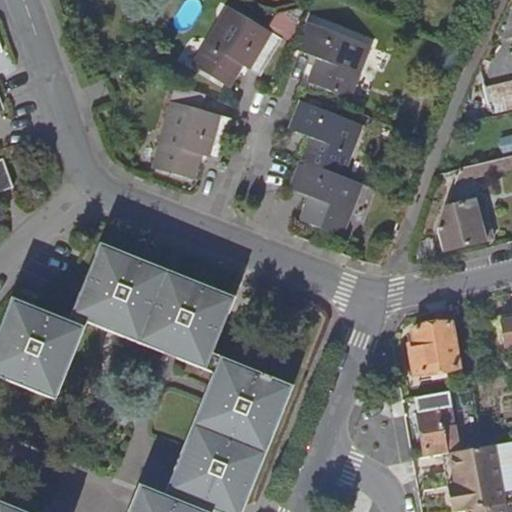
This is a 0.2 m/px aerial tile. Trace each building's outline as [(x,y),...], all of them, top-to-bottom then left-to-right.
[(511,4),(494,45),(511,40),(511,4)] [(225,14),(190,73),(224,93),(233,78),(230,76),(235,69),(255,82),(278,45),(225,14)] [(305,90),(343,105),(364,51),(307,30),(294,58),(318,68),(315,75),(311,73),(305,90)] [(511,81),(481,89),(488,117),(511,111),(511,81)] [(304,152),(298,167),(287,193),(310,202),(307,210),(304,209),(297,226),(336,241),(356,189),(335,182),(356,131),(298,107),(287,136),(310,145),(307,153),(304,152)] [(169,109),(150,174),(189,185),(193,168),(189,167),(192,159),(217,166),(228,125),(169,109)] [(491,162),(494,174),(511,171),(509,158),(491,162)] [(462,181),(494,174),(491,162),(476,165),(457,170),(451,187),(463,184),(462,181)] [(0,196),(10,193),(1,166),(0,165),(0,196)] [(434,231),(439,255),(490,242),(481,202),(442,211),(434,231)] [(223,306),(98,255),(74,315),(199,366),(223,306)] [(73,335),(12,310),(0,341),(0,377),(49,397),(73,335)] [(511,321),(500,324),(505,351),(511,349),(511,321)] [(406,353),(411,378),(455,369),(447,326),(410,333),(414,352),(406,353)] [(257,380),(255,383),(221,369),(207,404),(187,451),(164,507),(141,498),(134,511),(204,511),(206,510),(211,511),(233,511),(281,394),(266,387),(267,384),(257,380)] [(445,456),(456,454),(452,428),(439,430),(436,412),(449,410),(446,395),(412,401),(423,461),(445,456)] [(500,497),(507,496),(511,495),(511,472),(507,445),(492,447),(500,497)] [(444,496),(446,511),(474,511),(484,510),(502,507),(500,497),(492,447),(480,449),(456,454),(445,456),(451,488),(452,495),(444,496)] [(443,490),(444,496),(452,495),(451,488),(443,490)] [(509,506),(507,496),(500,497),(502,507),(509,506)]
